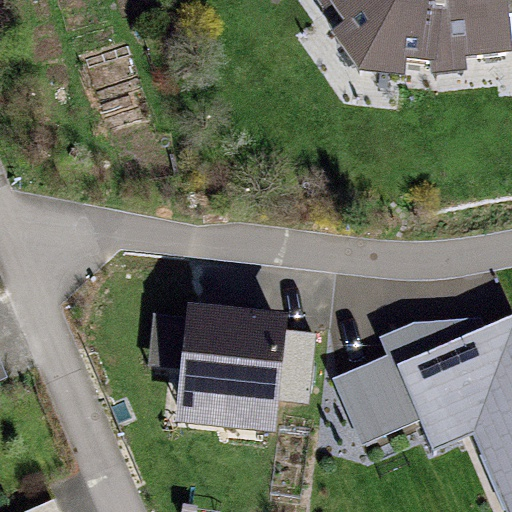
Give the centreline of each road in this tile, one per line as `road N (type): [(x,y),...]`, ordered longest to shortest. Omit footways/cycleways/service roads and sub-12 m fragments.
road 1 (residential): [(2,221),(391,261),(511,247)]
road 2 (residential): [(2,221),(117,511)]
